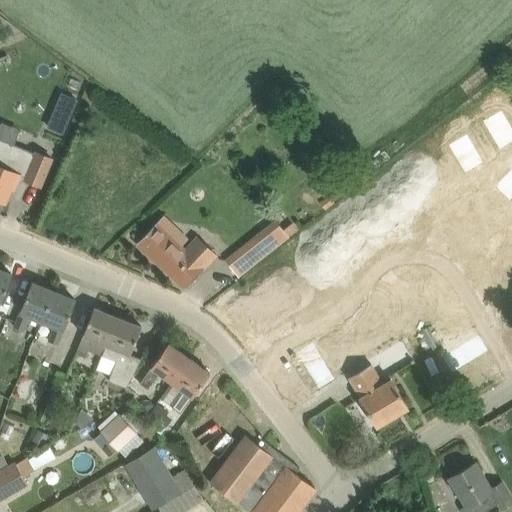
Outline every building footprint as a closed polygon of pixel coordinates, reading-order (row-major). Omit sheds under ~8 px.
[(62,94),(48,126),(62,132),(76,100),(62,94)] [(504,110),(489,118),(489,117),(487,118),(488,118),(505,147),(504,147),(504,148),(506,147),(505,145),(511,141),(511,121),(504,108),(503,109),(504,110)] [(473,136),(458,141),(457,139),(456,140),(465,172),(465,173),(467,172),(466,171),(482,166),(482,168),(484,167),(474,134),(475,134),(473,135),(473,136)] [(27,176),(25,179),(40,186),(52,158),(37,152),(35,151),(34,153),(14,144),(0,138),(0,199),(4,202),(10,187),(13,189),(19,173),(27,176)] [(497,186),(509,198),(508,199),(510,200),(509,200),(511,197),(511,169),(495,186),(496,187),(497,186)] [(137,242),(186,287),(204,268),(218,254),(197,234),(183,248),(179,245),(187,237),(165,215),(157,224),(155,223),(137,242)] [(293,222),(283,230),(273,218),(224,258),(238,275),(297,227),(293,222)] [(0,303),(12,274),(0,269),(0,303)] [(54,291),(32,282),(14,326),(23,329),(29,315),(42,320),(54,291)] [(75,300),(54,291),(42,320),(54,325),(48,340),(57,343),(75,300)] [(118,316),(94,307),(75,352),(85,356),(93,338),(106,343),(107,343),(118,316)] [(141,326),(118,316),(107,343),(106,343),(101,355),(115,361),(108,378),(125,386),(140,358),(130,353),(141,326)] [(474,348),(482,343),(478,336),(479,335),(478,335),(469,341),(474,348)] [(469,341),(460,346),(465,353),(474,348),(469,341)] [(172,382),(189,357),(168,342),(139,383),(148,389),(160,373),(172,382)] [(318,353),(313,343),(312,343),(312,344),(305,348),(311,357),(318,353)] [(482,343),(474,348),(478,356),(488,350),(487,350),(482,343)] [(452,351),(457,359),(465,353),(460,346),(452,351)] [(311,357),(305,348),(298,353),(298,352),(297,352),(303,362),(311,357)] [(465,353),(470,361),(478,356),(474,348),(465,353)] [(443,357),(448,364),(457,359),(452,351),(442,357),(443,357)] [(316,366),(323,361),(318,353),(311,357),(316,366)] [(470,361),(465,353),(457,359),(461,366),(470,361)] [(189,357),(172,382),(184,390),(172,406),(181,413),(194,395),(210,372),(189,357)] [(316,366),(311,357),(303,362),(308,370),(316,366)] [(461,366),(457,359),(448,364),(452,371),(451,372),(452,372),(461,366)] [(323,361),(316,366),(321,374),(329,370),(323,361)] [(360,398),(376,426),(378,425),(407,408),(408,407),(392,380),(383,385),(371,364),(349,377),(361,397),(360,398)] [(313,379),(321,374),(316,366),(308,370),(313,379)] [(334,379),(329,370),(321,374),(326,383),(334,379),(334,380),(334,379)] [(326,383),(321,374),(313,379),(319,389),(320,388),(319,388),(326,383)] [(62,394),(53,390),(47,405),(56,409),(62,394)] [(154,404),(149,400),(143,400),(139,404),(147,412),(154,404)] [(150,414),(158,420),(162,422),(167,414),(170,410),(158,402),(150,414)] [(91,419),(80,410),(75,421),(81,426),(91,419)] [(118,451),(138,432),(120,413),(100,432),(118,451)] [(206,482),(248,511),(296,511),(317,482),(242,430),(206,482)] [(43,446),(47,437),(37,432),(32,441),(43,446)] [(35,469),(57,457),(50,446),(29,458),(35,469)] [(351,465),(356,451),(342,446),(337,460),(351,465)] [(151,511),(176,496),(146,453),(120,471),(148,511),(151,511)] [(23,476),(33,470),(26,457),(15,463),(14,461),(0,469),(0,499),(27,484),(23,476)] [(491,486),(476,462),(471,465),(449,477),(466,504),(459,508),(461,511),(481,511),(497,503),(501,510),(511,502),(511,494),(503,479),(491,486)] [(182,492),(190,487),(193,485),(185,470),(173,477),(182,492)]
